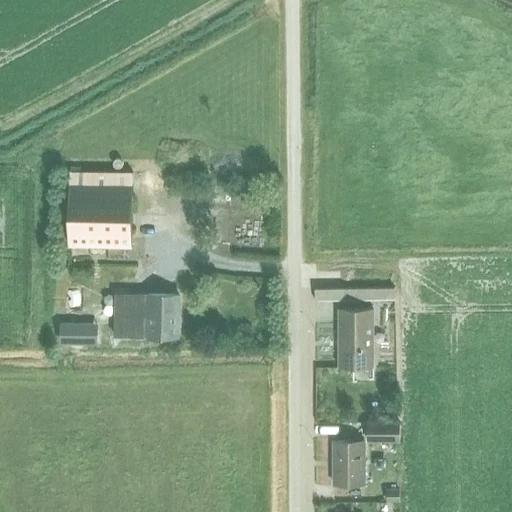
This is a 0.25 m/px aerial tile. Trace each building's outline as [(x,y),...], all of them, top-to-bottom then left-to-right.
[(115,162),(114,164),(115,165),(116,167),(117,168),(119,168),(121,168),(123,167),(124,165),(124,164),(124,162),(123,160),(121,159),(119,159),(117,159),(116,160),(115,162)] [(70,168),(70,183),(70,244),(133,245),(134,169),(70,168)] [(315,300),(395,298),(395,286),(315,287),(315,300)] [(148,294),(116,294),(115,335),(148,336),(179,336),(179,294),(148,294)] [(373,366),(374,307),(340,307),(339,367),(373,366)] [(80,324),(62,324),(61,341),(79,342),(80,327),(80,324)] [(368,440),(401,440),(400,421),(368,421),(368,440)] [(335,484),(365,484),(365,440),(335,440),(335,484)] [(387,490),(387,500),(399,500),(399,490),(387,490)]
